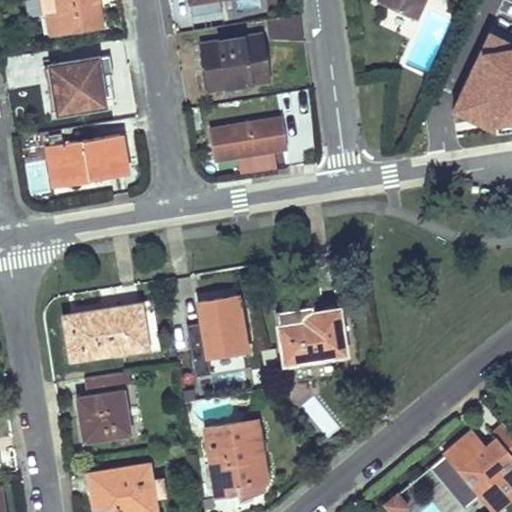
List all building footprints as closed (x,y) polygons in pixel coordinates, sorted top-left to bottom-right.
[(57,0),(59,12),(47,13),(50,33),(95,26),(90,0),(57,0)] [(98,0),(90,0),(95,26),(102,25),(98,0)] [(378,0),(416,16),(422,0),(378,0)] [(300,12),(269,19),(274,45),(303,40),(300,12)] [(511,38),(487,27),(448,108),(494,130),(511,126),(511,38)] [(261,35),(202,43),(209,88),(268,78),(261,35)] [(108,54),(49,64),(58,112),(105,105),(100,74),(112,73),(108,54)] [(280,117),(211,128),(215,159),(286,148),(280,117)] [(120,134),(52,143),(56,176),(87,171),(89,179),(127,173),(120,134)] [(52,143),(45,144),(52,185),(89,179),(87,171),(56,176),(52,143)] [(45,159),(26,161),(29,193),(48,191),(45,159)] [(238,295),(198,301),(204,336),(189,338),(195,376),(211,373),(208,355),(247,349),(238,295)] [(161,349),(153,300),(103,309),(103,312),(141,305),(149,351),(161,349)] [(103,309),(64,315),(71,359),(125,350),(126,355),(149,351),(141,305),(103,312),(103,309)] [(306,323),(279,326),(285,363),(347,352),(339,308),(314,311),(307,315),(306,323)] [(216,382),(242,380),(241,369),(215,371),(216,382)] [(123,389),(83,396),(86,419),(80,419),(84,440),(96,438),(97,443),(111,441),(110,436),(130,433),(123,389)] [(83,396),(77,397),(80,419),(86,419),(83,396)] [(327,435),(337,427),(315,399),(305,406),(327,435)] [(255,418),(206,427),(216,493),(237,490),(239,498),(263,490),(262,480),(265,479),(255,418)] [(511,431),(504,423),(492,433),(496,438),(505,449),(495,458),(486,447),(473,431),(445,454),(430,467),(449,490),(465,477),(480,495),(490,488),(504,504),(511,497),(511,431)] [(496,438),(486,447),(495,458),(505,449),(496,438)] [(148,464),(89,473),(95,509),(96,511),(156,511),(153,497),(150,480),(148,464)] [(163,478),(150,480),(153,497),(166,495),(163,478)] [(490,488),(480,495),(494,511),(504,504),(490,488)] [(398,493),(386,504),(392,511),(401,511),(409,506),(398,493)]
